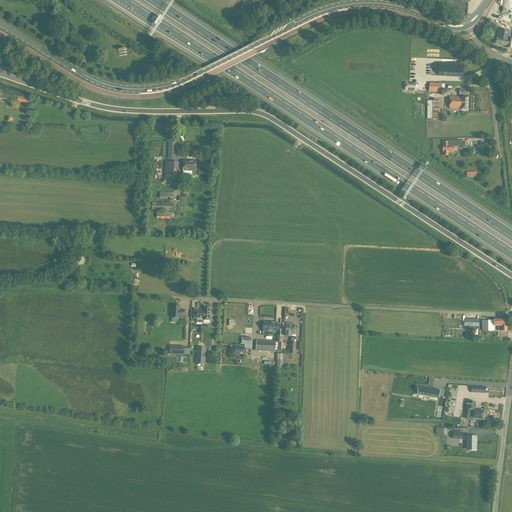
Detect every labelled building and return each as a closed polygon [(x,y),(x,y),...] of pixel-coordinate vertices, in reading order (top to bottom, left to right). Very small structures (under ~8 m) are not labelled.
[(511,20),(511,15),(511,0),(503,0),(500,18),(511,20)] [(496,37),(495,43),(504,45),(505,39),(504,39),(505,33),(509,34),(510,30),(499,28),(497,37),(496,37)] [(462,76),(462,65),(439,64),(439,75),(462,76)] [(429,83),(428,92),(441,93),(442,84),(429,83)] [(449,97),(449,109),(461,109),(461,110),(468,110),(468,97),(461,97),(449,97)] [(442,120),(442,103),(437,103),(437,102),(428,102),(428,120),(442,120)] [(442,142),(442,156),(448,156),(448,152),(454,152),(454,151),(457,150),(456,147),(457,147),(456,145),(464,146),(464,141),(457,141),(457,142),(442,142)] [(183,160),(183,171),(190,171),(190,175),(193,175),(193,171),(195,171),(196,161),(183,160)] [(165,162),(164,181),(168,181),(168,186),(175,187),(178,187),(178,182),(176,182),(177,171),(178,171),(178,163),(165,162)] [(151,203),(151,210),(156,210),(173,211),(173,204),(173,199),(173,192),(159,192),(159,199),(170,199),(170,204),(151,203)] [(172,306),(171,318),(171,322),(172,322),(177,323),(178,322),(178,318),(179,318),(179,317),(185,317),(185,311),(180,310),(180,311),(179,311),(179,306),(172,306)] [(209,320),(210,308),(202,307),(202,311),(194,311),(194,318),(196,318),(195,322),(202,323),(202,320),(209,320)] [(494,321),(482,321),(482,331),(494,331),(494,326),(501,326),(501,331),(507,331),(507,318),(494,319),(494,321)] [(261,326),(261,328),(262,328),(262,330),(267,330),(267,332),(275,332),(275,330),(278,330),(279,324),(275,324),(275,323),(269,323),(267,323),(266,323),(262,322),(262,325),(261,326)] [(282,325),(282,328),(285,329),(285,330),(283,329),(283,333),(285,334),(285,336),(291,336),(291,333),(296,334),(297,326),(282,325)] [(256,341),(255,351),(274,352),(275,342),(256,341)] [(278,343),(277,349),(282,350),(282,348),(284,349),(284,343),(285,343),(286,341),(283,341),(282,343),(278,343)] [(205,348),(198,348),(197,363),(204,364),(205,348)] [(432,390),(433,389),(417,386),(416,387),(420,387),(419,395),(437,398),(438,391),(432,390)] [(441,391),(441,402),(456,401),(455,390),(441,391)] [(467,400),(464,418),(469,419),(468,420),(476,421),(476,418),(481,419),(482,411),(476,410),(476,411),(473,411),(475,402),(467,400)] [(476,450),(476,437),(467,436),(467,443),(467,442),(468,442),(468,450),(470,450),(476,450)]
